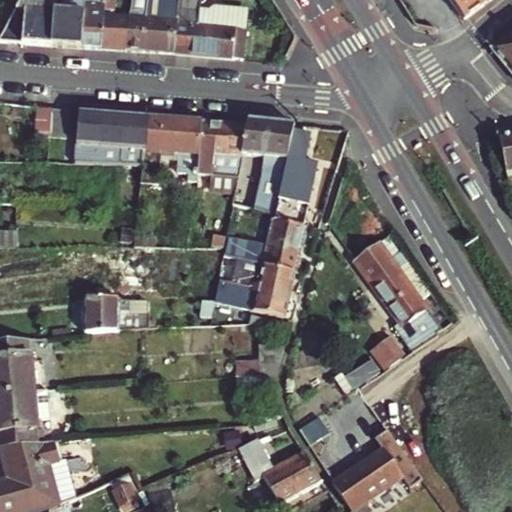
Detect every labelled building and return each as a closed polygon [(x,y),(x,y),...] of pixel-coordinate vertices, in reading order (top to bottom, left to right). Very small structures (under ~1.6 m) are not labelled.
[(22,0),(1,43),(53,47),(55,11),(56,0),(22,0)] [(53,47),(84,49),(86,14),(86,0),(56,0),(55,11),(53,47)] [(84,49),(102,51),(105,0),(86,0),(86,14),(84,49)] [(105,0),(102,51),(109,51),(126,52),(128,19),(119,19),(120,0),(105,0)] [(129,0),(128,19),(126,52),(143,54),(146,0),(129,0)] [(146,0),(143,54),(174,56),(178,0),(146,0)] [(178,0),(174,56),(234,60),(236,34),(237,30),(241,10),(218,8),(217,13),(213,12),(212,28),(202,27),(204,0),(178,0)] [(450,0),(465,19),(491,0),(450,0)] [(431,4),(411,9),(416,24),(435,19),(431,4)] [(237,30),(236,34),(234,60),(246,61),(248,61),(252,15),(247,15),(248,10),(241,10),(237,30)] [(511,34),(494,50),(511,75),(511,34)] [(49,165),(52,132),(54,109),(45,108),(40,164),(49,165)] [(69,110),(54,109),(52,132),(68,133),(69,110)] [(144,169),(147,117),(79,111),(75,166),(144,169)] [(203,174),(205,122),(147,117),(144,169),(143,184),(161,185),(164,151),(184,153),(182,173),(193,174),(192,182),(201,183),(202,180),(203,174)] [(248,126),(205,122),(203,174),(202,180),(215,182),(213,192),(237,197),(243,158),(248,126)] [(294,133),(295,126),(248,122),(248,126),(243,158),(265,159),(259,201),(237,198),(236,206),(277,214),(282,190),(294,133)] [(275,221),(305,228),(304,227),(319,166),(303,162),(309,136),(294,133),(282,190),(277,214),(276,220),(275,221)] [(511,134),(500,136),(511,200),(511,134)] [(275,221),(276,220),(273,222),(268,246),(231,238),(228,250),(230,250),(228,257),(238,260),(264,266),(296,273),(305,228),(275,221)] [(0,248),(16,248),(16,235),(0,234),(0,248)] [(231,238),(231,237),(216,236),(216,250),(228,250),(231,238)] [(387,241),(380,246),(379,244),(355,260),(374,287),(397,270),(407,262),(401,253),(391,261),(388,258),(395,253),(387,241)] [(157,252),(88,250),(87,297),(122,298),(122,286),(146,286),(146,271),(157,270),(157,252)] [(232,284),(290,297),(296,273),(264,266),(238,260),(232,284)] [(407,262),(397,270),(420,301),(429,294),(407,262)] [(397,331),(414,354),(444,334),(420,301),(397,270),(374,287),(403,326),(397,331)] [(232,284),(222,282),(217,301),(216,303),(285,318),(290,297),(232,284)] [(122,298),(87,297),(87,332),(154,327),(154,299),(122,298)] [(255,322),(234,323),(235,336),(256,334),(255,322)] [(396,334),(373,350),(387,370),(410,355),(396,334)] [(0,341),(0,393),(34,391),(30,350),(35,349),(35,338),(0,341)] [(281,373),(289,341),(258,345),(262,374),(281,373)] [(385,375),(379,358),(346,369),(352,387),(385,375)] [(280,379),(281,373),(262,374),(264,395),(271,394),(281,393),(280,379)] [(0,393),(0,444),(2,445),(15,444),(34,442),(38,442),(34,391),(0,393)] [(284,418),(281,393),(271,394),(274,422),(284,420),(285,421),(284,418)] [(38,442),(34,442),(56,507),(63,506),(53,466),(63,463),(58,441),(38,442)] [(56,507),(34,442),(15,444),(38,511),(56,507)] [(2,445),(11,480),(0,482),(0,505),(1,511),(36,511),(38,511),(15,444),(2,445)] [(306,456),(273,472),(258,444),(238,451),(255,481),(262,477),(279,505),(323,483),(306,456)] [(383,449),(333,487),(350,511),(370,511),(366,505),(406,476),(412,484),(421,477),(415,469),(412,471),(395,449),(387,455),(383,449)] [(121,507),(141,506),(139,479),(119,480),(121,507)]
